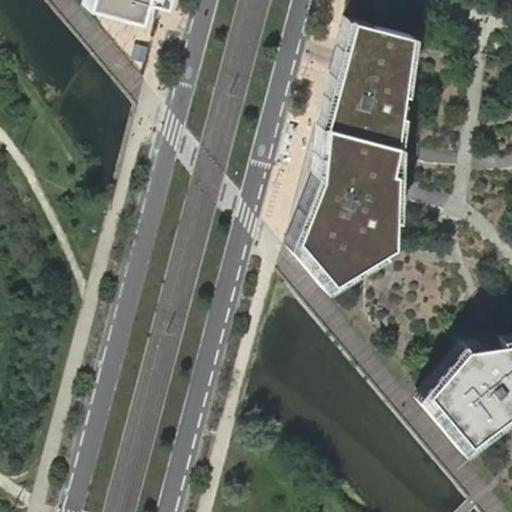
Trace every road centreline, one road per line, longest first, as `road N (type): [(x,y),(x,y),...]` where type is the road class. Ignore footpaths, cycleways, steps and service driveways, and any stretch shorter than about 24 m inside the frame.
road 1 (residential): [(206,0),(71,511)]
road 2 (residential): [(168,511),(302,0)]
